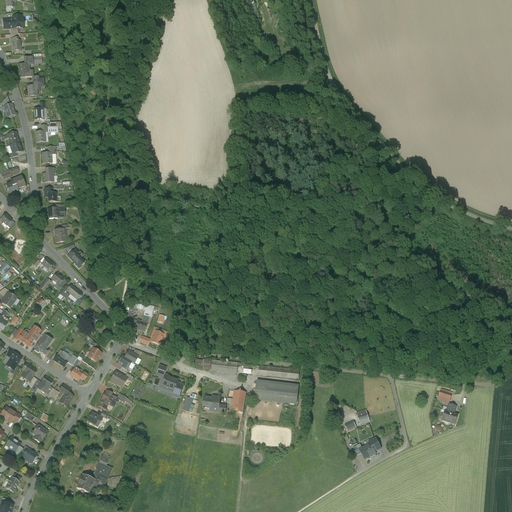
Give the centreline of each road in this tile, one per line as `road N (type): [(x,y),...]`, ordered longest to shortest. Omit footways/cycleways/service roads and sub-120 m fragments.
road 1 (unclassified): [(511,228),(457,209),(405,171),(332,84),(309,0)]
road 2 (residential): [(390,376),(167,358),(118,339)]
road 3 (residential): [(33,229),(30,148),(4,59)]
road 4 (residential): [(118,339),(118,319),(33,229)]
road 5 (residential): [(390,376),(406,442),(358,474)]
